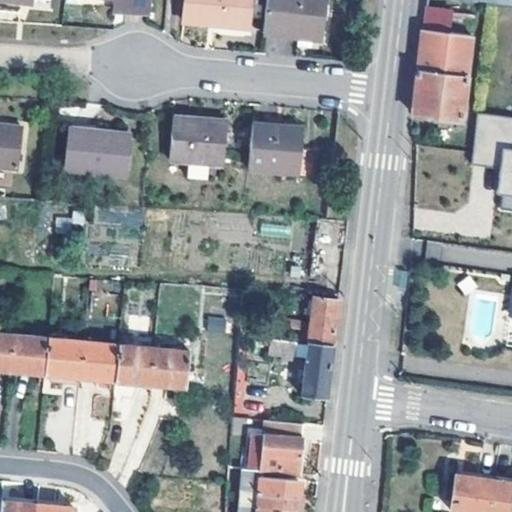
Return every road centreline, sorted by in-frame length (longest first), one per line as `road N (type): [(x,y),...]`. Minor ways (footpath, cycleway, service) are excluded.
road 1 (tertiary): [(355,396),(391,92)]
road 2 (residential): [(391,92),(135,65)]
road 3 (residential): [(355,396),(511,418)]
road 4 (residential): [(121,511),(81,480),(0,465)]
